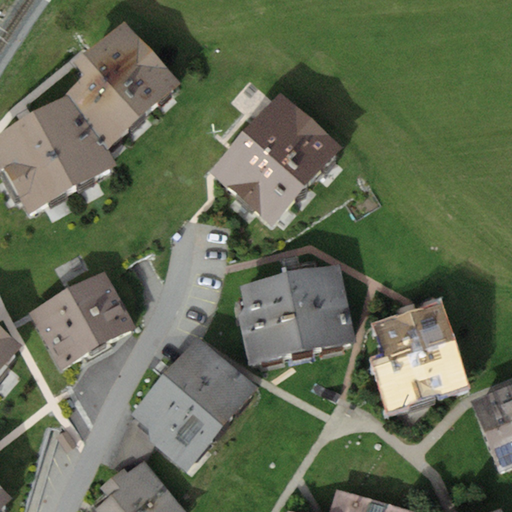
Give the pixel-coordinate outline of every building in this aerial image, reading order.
[(110,165),(181,100),(126,40),(74,88),(84,100),(66,117),(110,165)] [(282,111),(213,189),(274,242),(342,163),(282,111)] [(66,117),(0,152),(0,182),(29,232),(118,182),(110,165),(66,117)] [(339,267),(241,288),(245,310),(239,319),(249,367),(356,344),(339,267)] [(104,272),(29,314),(60,370),(136,328),(104,272)] [(388,411),(468,384),(441,304),(374,326),(384,356),(371,360),(388,411)] [(0,369),(19,346),(0,330),(0,369)] [(201,342),(133,418),(150,434),(150,443),(187,475),(260,393),(201,342)] [(511,391),(473,408),(501,475),(511,470),(511,391)] [(188,511),(145,459),(129,471),(124,467),(101,487),(108,497),(95,509),(97,511),(188,511)] [(0,511),(12,499),(0,488),(0,511)] [(403,511),(336,493),(328,511),(403,511)]
